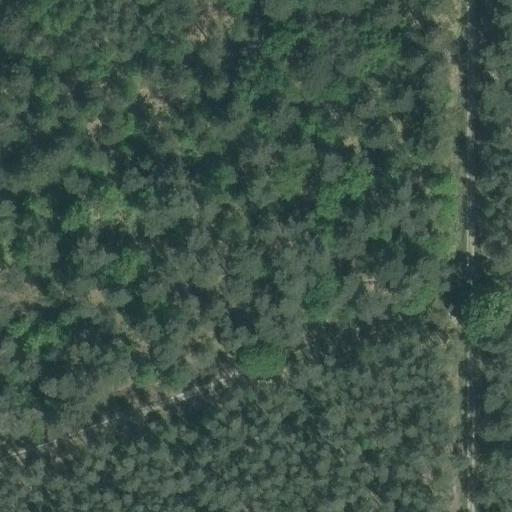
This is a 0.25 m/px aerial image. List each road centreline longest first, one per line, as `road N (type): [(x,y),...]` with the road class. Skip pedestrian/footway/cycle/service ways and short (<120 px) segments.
road 1 (track): [(472,511),(472,0)]
road 2 (track): [(265,366),(0,463)]
road 3 (track): [(511,278),(265,366)]
